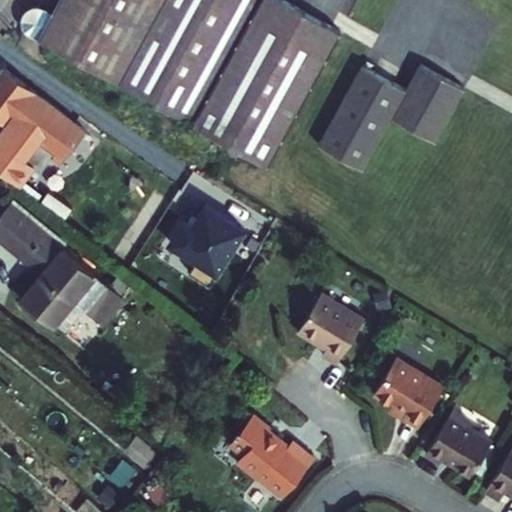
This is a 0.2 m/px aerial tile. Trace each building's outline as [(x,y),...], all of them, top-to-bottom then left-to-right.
[(191,118),(255,0),(50,0),(48,5),(38,0),(27,0),(24,2),(21,5),(19,9),(19,13),(19,17),(21,22),(24,24),(105,71),(134,86),(191,118)] [(294,0),(255,0),(191,118),(264,158),(338,24),(294,0)] [(360,56),(316,136),(360,160),(389,108),(433,133),(462,79),(418,55),(404,80),(360,56)] [(63,153),(85,124),(3,61),(0,64),(0,111),(9,119),(13,114),(63,153)] [(59,214),(72,203),(41,170),(29,182),(59,214)] [(179,198),(160,249),(191,260),(187,272),(211,281),(225,241),(240,247),(249,223),(179,198)] [(15,206),(0,224),(0,230),(51,272),(44,281),(28,301),(60,328),(61,326),(73,336),(90,314),(107,327),(131,298),(15,206)] [(0,230),(0,245),(44,281),(51,272),(0,230)] [(362,307),(318,282),(296,321),(323,338),(321,343),(336,351),(362,307)] [(443,374),(397,346),(374,383),(392,394),(407,402),(404,407),(418,416),(443,374)] [(407,402),(392,394),(389,398),(404,407),(407,402)] [(455,395),(428,440),(442,449),(445,444),(473,461),(494,427),(466,411),(470,404),(455,395)] [(253,404),(230,435),(243,445),(237,453),(257,468),(259,466),(284,485),(313,446),(292,430),(289,434),(269,419),(271,417),(253,404)] [(502,485),(507,476),(511,479),(511,434),(487,476),(502,485)]
